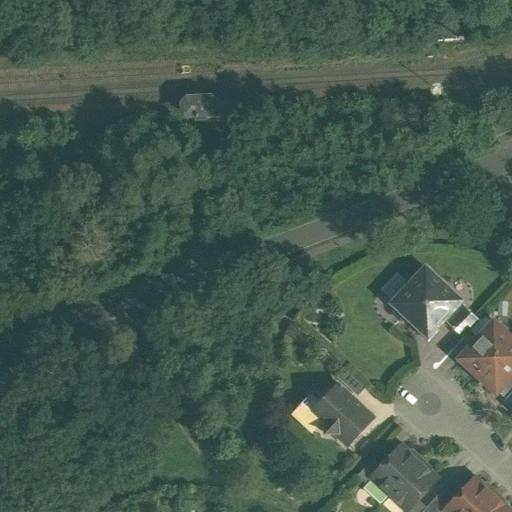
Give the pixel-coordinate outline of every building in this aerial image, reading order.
[(187,95),(181,104),(182,119),(221,117),(219,102),(214,96),(187,95)] [(508,116),(492,122),(496,135),(511,130),(508,116)] [(426,271),(395,304),(398,307),(395,310),(395,317),(400,321),(406,321),(409,317),(422,329),(434,328),(458,302),(426,271)] [(480,321),(462,305),(446,323),(464,339),(470,332),(480,321)] [(479,340),(462,359),(479,375),(511,341),(494,325),(479,340)] [(464,339),(453,351),(462,359),(479,340),(470,332),(464,339)] [(511,341),(479,375),(496,391),(511,374),(511,341)] [(366,388),(345,369),(337,378),(358,397),(366,388)] [(511,374),(496,391),(506,400),(508,397),(511,392),(511,374)] [(373,418),(338,386),(320,404),(312,413),(323,423),(325,425),(325,435),(335,434),(348,446),(373,418)] [(310,395),(292,415),(312,434),(323,423),(312,413),(320,404),(310,395)] [(382,467),(372,479),(372,480),(389,495),(420,462),(402,446),(382,467)] [(374,459),(357,477),(367,486),(372,480),(372,479),(382,467),(374,459)] [(420,462),(389,495),(406,511),(407,511),(418,500),(437,479),(420,462)] [(457,498),(445,511),(477,511),(493,495),(476,478),(457,498)] [(426,508),(422,511),(445,511),(457,498),(445,487),(426,508)] [(493,495),(477,511),(509,511),(511,511),(493,495)] [(418,500),(407,511),(406,511),(404,511),(422,511),(426,508),(418,500)]
